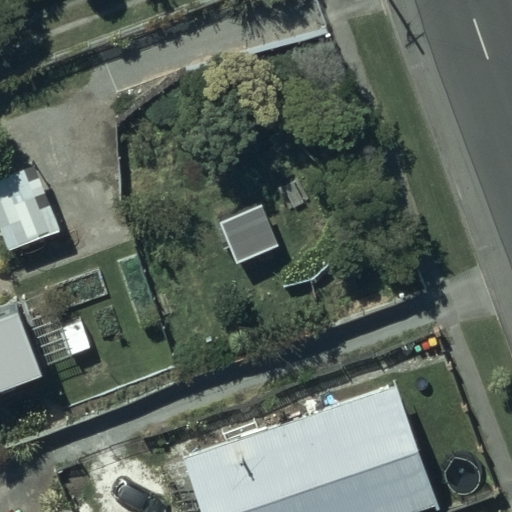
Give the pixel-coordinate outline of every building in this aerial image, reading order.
[(0,174),(0,220),(10,246),(63,225),(38,160),(0,174)] [(262,201),(221,219),(239,259),(280,241),(262,201)] [(170,256),(138,271),(161,320),(193,305),(170,256)] [(0,386),(45,370),(19,303),(0,310),(0,386)] [(375,511),(430,493),(409,433),(417,430),(404,392),(396,395),(389,376),(177,449),(198,511),(375,511)]
